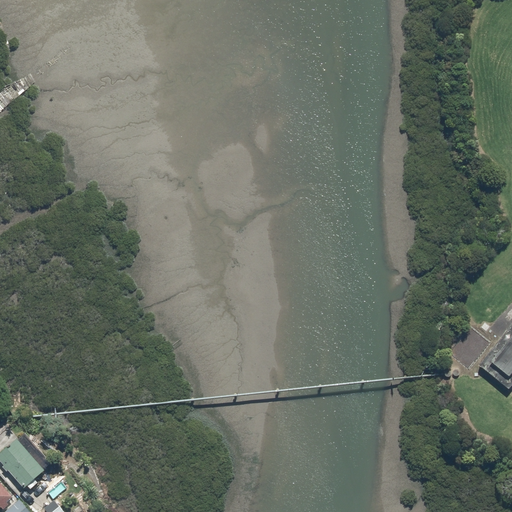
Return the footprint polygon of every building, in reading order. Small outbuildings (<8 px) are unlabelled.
[(511,325),(480,366),(509,389),(511,385),(511,325)] [(0,454),(0,459),(5,465),(3,467),(7,473),(9,471),(25,489),(54,464),(27,432),(0,454)] [(0,510),(3,508),(5,510),(15,502),(13,499),(14,498),(0,481),(0,510)] [(30,511),(20,500),(5,511),(30,511)] [(65,511),(56,500),(44,510),(46,511),(65,511)]
